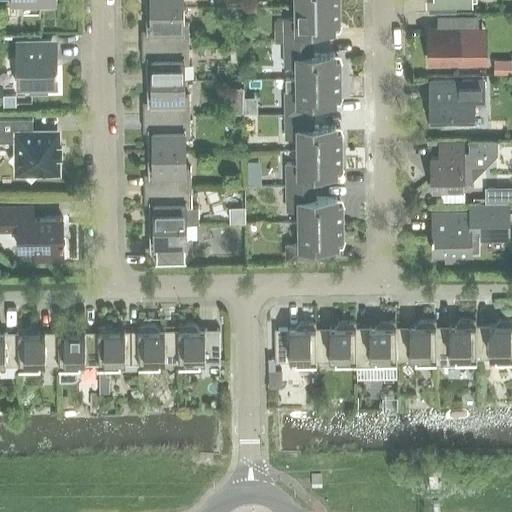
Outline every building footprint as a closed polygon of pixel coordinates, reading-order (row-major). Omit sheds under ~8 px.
[(11,0),(11,2),(21,1),(22,12),(40,12),(40,1),(56,1),(56,0),(11,0)] [(145,0),(146,9),(183,8),(183,0),(145,0)] [(338,6),(296,6),(296,19),(284,20),(285,43),(312,42),(312,30),(334,30),(333,23),(338,23),(338,6)] [(183,8),(146,9),(146,30),(141,30),(142,45),(189,44),(188,23),(183,23),(183,8)] [(431,52),(431,63),(473,62),(473,29),(477,29),(477,16),(463,16),(463,28),(436,28),(436,39),(429,39),(429,52),(431,52)] [(46,86),(57,86),(56,55),(50,56),(50,40),(16,41),(17,87),(31,87),(31,93),(47,93),(46,86)] [(312,42),(285,43),(285,66),(297,65),(297,78),(339,78),(339,61),(334,61),(334,54),(312,54),(312,42)] [(189,44),(142,45),(142,59),(146,59),(147,81),(184,80),(184,64),(189,64),(189,44)] [(511,60),(494,61),(494,74),(511,73),(511,60)] [(339,95),(339,78),(297,78),(297,79),(285,79),(285,92),(286,115),(313,114),(313,102),(335,102),(335,95),(339,95)] [(431,80),(431,95),(430,95),(430,129),(474,128),(474,104),(483,104),(483,79),(431,80)] [(184,80),(147,81),(147,102),(142,102),(143,117),(190,116),(189,95),(185,95),(184,80)] [(16,95),(4,95),(4,105),(16,105),(16,95)] [(233,102),(232,113),(243,113),(243,102),(233,102)] [(313,114),(286,115),(286,138),(298,137),(298,150),(340,150),(340,132),(335,133),(335,126),(313,126),(313,114)] [(190,116),(143,117),(143,131),(147,131),(148,153),(185,152),(185,136),(190,136),(190,116)] [(57,146),(57,132),(33,132),(32,118),(0,118),(0,142),(17,142),(17,150),(8,159),(17,168),(17,173),(22,172),(31,182),(40,172),(57,172),(57,158),(62,158),(62,146),(57,146)] [(431,190),(464,190),(464,189),(473,179),(473,168),(484,167),(497,154),(497,140),(469,140),(469,152),(463,152),(463,144),(439,144),(439,158),(431,158),(431,190)] [(287,164),(287,187),(314,186),(314,174),(336,174),(336,167),(341,167),(340,150),(298,150),(299,163),(287,164)] [(185,152),(148,153),(148,174),(144,174),(144,189),(191,188),(191,167),(186,167),(185,152)] [(314,186),(287,187),(287,209),(299,209),(300,222),(341,222),(341,205),(336,205),(336,198),(314,198),(314,186)] [(191,188),(144,189),(144,203),(149,203),(149,225),(187,224),(199,223),(199,207),(191,207),(191,188)] [(492,189),(492,202),(509,202),(509,189),(492,189)] [(463,260),(463,253),(472,252),(471,241),(511,241),(511,203),(469,203),(469,212),(438,212),(438,224),(432,225),(432,232),(432,253),(445,253),(445,261),(455,261),(455,260),(463,260)] [(34,259),(64,259),(63,219),(23,219),(22,207),(0,206),(0,228),(17,228),(18,248),(34,248),(34,259)] [(245,207),(230,208),(230,223),(245,223),(245,207)] [(341,222),(300,222),(300,245),(287,245),(287,259),(332,258),(332,246),(337,246),(337,239),(342,239),(341,222)] [(187,224),(149,225),(149,246),(145,246),(145,262),(146,262),(174,261),(174,258),(192,258),(192,239),(187,239),(187,224)] [(496,325),(476,325),(475,325),(476,358),(497,358),(498,360),(500,362),(502,363),(510,363),(511,363),(511,319),(509,319),(502,319),(499,320),(497,322),(496,325)] [(417,326),(396,326),(395,326),(396,359),(417,359),(418,362),(420,364),(422,364),(430,364),(436,364),(436,359),(435,326),(436,326),(436,320),(429,320),(429,321),(422,321),(419,321),(417,323),(417,326)] [(456,325),(436,326),(435,326),(436,359),(457,358),(458,361),(460,363),(462,364),(470,364),(476,364),(476,358),(475,325),(476,325),(476,320),(469,320),(462,320),(459,321),(457,323),(456,325)] [(377,327),(356,327),(355,327),(356,360),(377,360),(377,362),(380,364),(382,365),(390,365),(396,365),(396,359),(395,326),(396,326),(396,321),(389,321),(382,321),(379,322),(377,324),(377,327)] [(274,328),(275,357),(275,362),(276,362),(276,361),(297,361),(298,364),(300,366),(302,366),(310,366),(316,366),(316,361),(315,328),(316,328),(316,322),(309,322),(302,323),(299,323),(297,325),(296,328),(276,328),(274,328)] [(337,327),(316,328),(315,328),(316,361),(337,360),(338,363),(340,365),(342,366),(350,365),(350,366),(356,366),(356,360),(355,327),(356,327),(356,322),(349,322),(342,322),(339,323),(337,325),(337,327)] [(220,362),(220,358),(220,329),(218,329),(198,329),(197,327),(195,325),(192,324),(185,324),(178,324),(178,330),(179,330),(179,363),(179,368),(186,368),(193,368),(196,367),(197,365),(198,362),(219,362),(219,363),(220,362)] [(98,325),(98,331),(99,331),(100,364),(99,364),(99,369),(106,369),(113,369),(116,368),(117,366),(118,364),(139,363),(140,363),(139,330),(138,330),(118,331),(117,328),(115,326),(112,325),(105,325),(98,325)] [(138,325),(138,330),(139,330),(140,363),(139,363),(139,369),(146,369),(146,368),(153,368),(156,368),(157,366),(158,363),(179,363),(179,330),(178,330),(158,330),(157,327),(155,325),(152,325),(145,325),(138,325)] [(18,327),(18,332),(19,332),(20,365),(19,365),(19,371),(26,371),(26,370),(33,370),(36,369),(38,368),(38,365),(59,365),(60,365),(59,332),(58,332),(38,332),(37,329),(35,327),(32,327),(25,327),(25,326),(18,327)] [(59,370),(60,381),(72,380),(75,380),(77,377),(78,375),(78,364),(99,364),(100,364),(99,331),(98,331),(78,331),(77,329),(75,327),(72,326),(65,326),(58,326),(58,332),(59,332),(60,365),(59,365),(59,370)] [(0,365),(19,365),(20,365),(19,332),(18,332),(0,332),(0,365)] [(321,479),(311,479),(311,489),(321,489),(321,479)]
